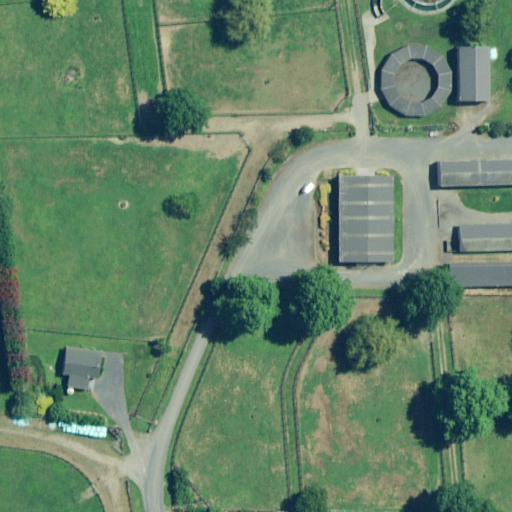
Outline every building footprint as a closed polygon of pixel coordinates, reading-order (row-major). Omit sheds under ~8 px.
[(425,46),(406,46),(388,55),(379,70),(378,89),(386,105),(401,116),(423,118),(438,108),(449,93),(450,72),(441,56),(425,46)] [(486,48),(456,48),(456,102),(486,102),(486,48)] [(393,136),(379,136),(379,147),(393,147),(393,136)] [(511,159),(435,162),(435,187),(511,185),(511,159)] [(391,177),(334,177),(335,264),(392,264),(391,177)] [(298,208),(289,207),(286,231),(294,233),(298,208)] [(511,223),(457,224),(457,253),(511,252),(511,223)] [(511,264),(448,266),(448,288),(511,286),(511,264)] [(99,356),(64,351),(61,375),(68,376),(66,388),(86,391),(87,378),(96,379),(99,356)]
